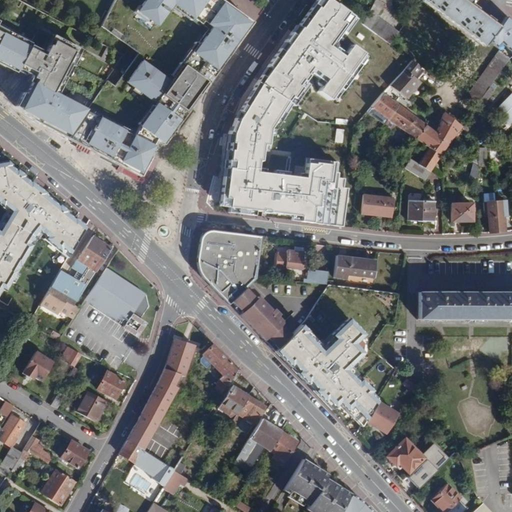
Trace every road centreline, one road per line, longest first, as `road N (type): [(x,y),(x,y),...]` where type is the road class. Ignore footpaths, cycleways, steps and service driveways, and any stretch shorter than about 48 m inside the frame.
road 1 (unclassified): [(188,213),(412,242),(511,240)]
road 2 (unclassified): [(188,213),(216,109),(288,0)]
road 3 (primary): [(0,122),(176,280)]
road 4 (primary): [(176,280),(319,422)]
road 5 (residential): [(106,449),(160,348),(176,280)]
road 6 (residential): [(0,387),(106,449)]
road 7 (primary): [(319,422),(400,511)]
